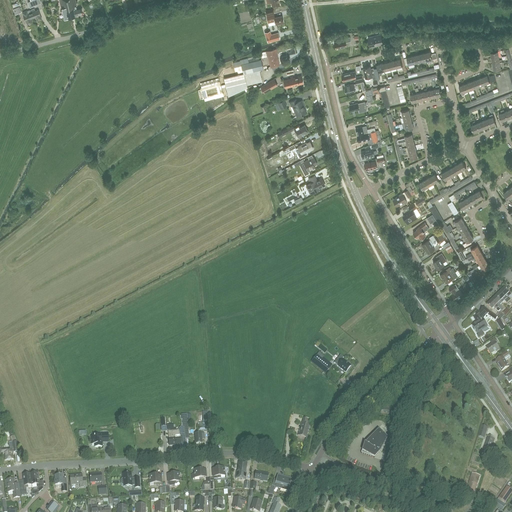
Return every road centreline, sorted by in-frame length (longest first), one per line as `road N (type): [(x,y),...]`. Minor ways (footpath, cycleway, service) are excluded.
road 1 (track): [(350,183),(44,342)]
road 2 (residential): [(310,468),(252,453),(44,464)]
road 3 (residential): [(437,40),(326,67),(346,147),(370,188)]
road 4 (secondary): [(355,195),(303,0)]
road 5 (unclassified): [(0,54),(193,0)]
road 6 (residential): [(320,452),(358,405),(441,331)]
road 7 (secondary): [(441,331),(355,195)]
road 8 (residential): [(453,321),(370,188)]
road 9 (residential): [(445,511),(353,475),(320,452)]
road 10 (secondary): [(511,429),(441,331)]
